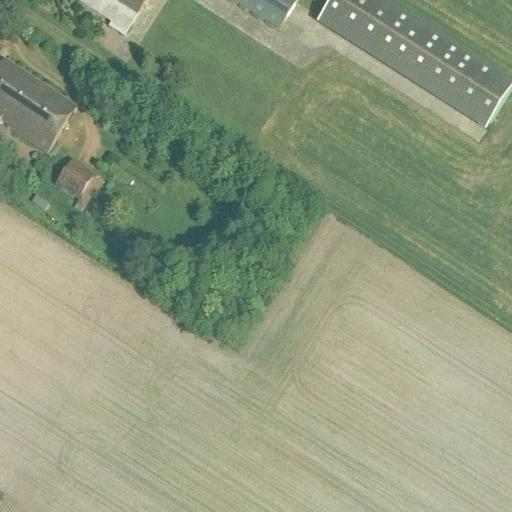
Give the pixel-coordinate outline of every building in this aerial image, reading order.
[(102,0),(121,12),(109,30),(123,39),(148,0),(102,0)] [(224,0),(279,35),(301,0),(224,0)] [(511,93),(511,86),(376,0),(334,0),(316,29),(485,136),(511,93)] [(0,124),(47,155),(75,112),(1,63),(0,65),(0,124)] [(22,173),(7,161),(0,171),(0,179),(11,188),(22,173)] [(80,205),(96,180),(72,164),(56,189),(80,205)]
